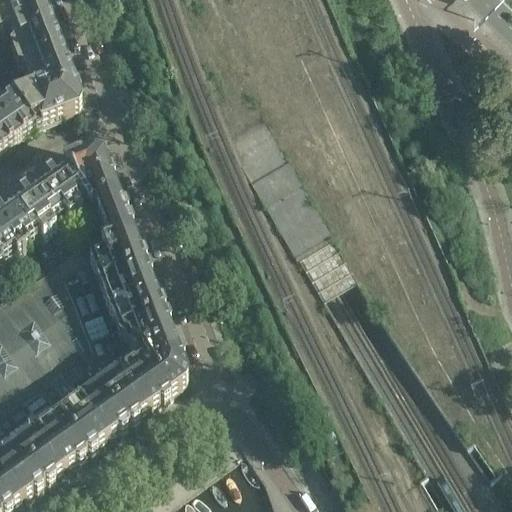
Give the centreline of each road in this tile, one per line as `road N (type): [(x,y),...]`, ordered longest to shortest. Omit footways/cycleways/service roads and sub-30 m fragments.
road 1 (residential): [(114,130),(219,405),(76,511)]
road 2 (residential): [(114,130),(62,0)]
road 3 (residential): [(0,189),(47,156),(114,130)]
